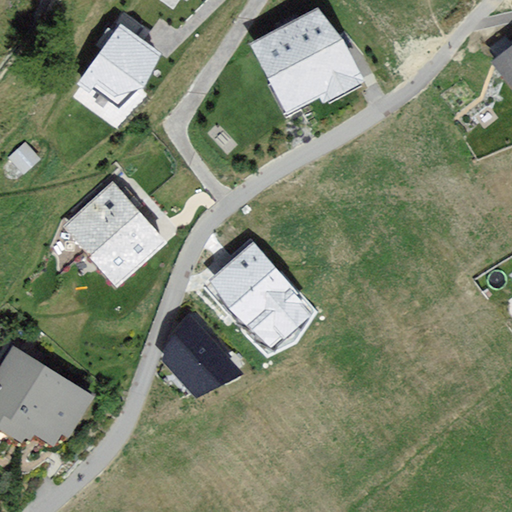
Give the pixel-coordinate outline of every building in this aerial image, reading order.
[(316,13),(252,44),(285,112),(357,78),(339,40),(316,13)] [(156,56),(120,30),(82,83),(89,88),(94,81),(114,94),(141,86),(156,56)] [(511,49),(496,62),(511,83),(511,49)] [(41,159),(26,142),(8,157),(23,174),(41,159)] [(166,243),(110,180),(61,223),(118,286),(166,243)] [(309,310),(254,248),(213,284),(269,346),(309,310)] [(163,358),(194,398),(250,372),(188,312),(175,335),(163,358)] [(95,395),(9,345),(0,358),(0,427),(28,446),(36,436),(62,450),(69,436),(95,395)]
